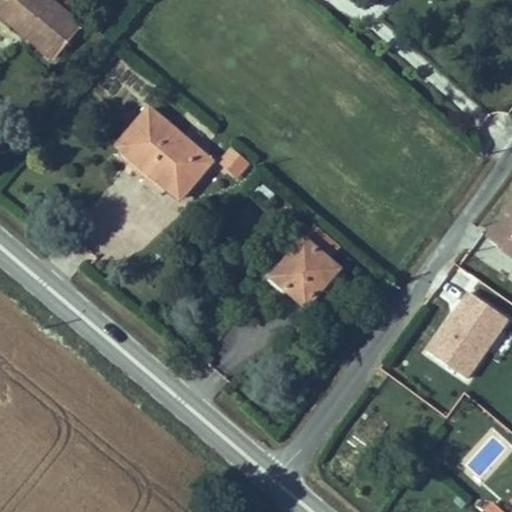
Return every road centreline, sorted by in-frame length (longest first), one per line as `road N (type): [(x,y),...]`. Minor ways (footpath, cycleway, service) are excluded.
road 1 (residential): [(272,480),(511,157)]
road 2 (primary): [(0,250),(272,480)]
